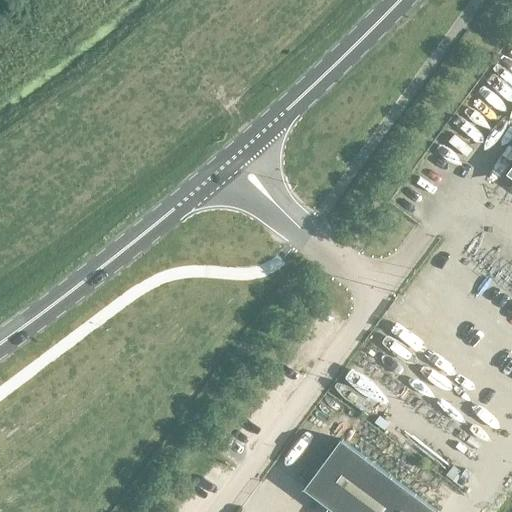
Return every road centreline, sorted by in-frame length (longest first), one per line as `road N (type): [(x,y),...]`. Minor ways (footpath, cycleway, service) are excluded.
road 1 (unclassified): [(215,511),(373,294),(234,159)]
road 2 (primary): [(0,342),(234,159)]
road 3 (primary): [(234,159),(399,0)]
